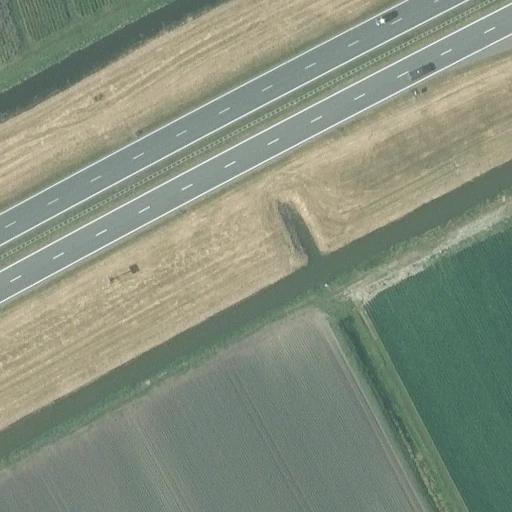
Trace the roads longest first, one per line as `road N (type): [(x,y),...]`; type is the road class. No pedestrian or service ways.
road 1 (trunk): [(0,288),(511,18)]
road 2 (trunk): [(438,0),(0,230)]
